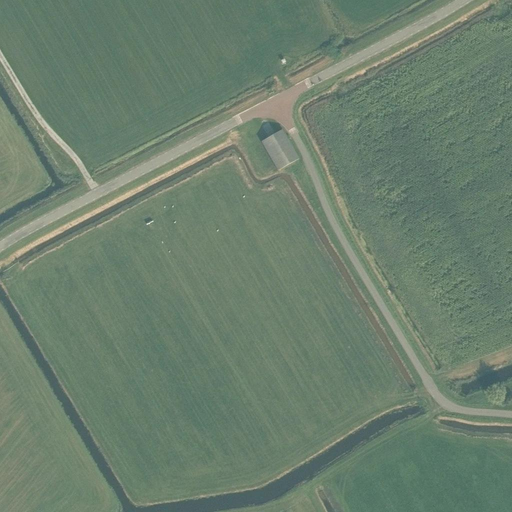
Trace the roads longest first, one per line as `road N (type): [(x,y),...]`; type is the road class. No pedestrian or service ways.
road 1 (unclassified): [(511,413),(460,410),(435,394),(327,212),(280,102)]
road 2 (tertiary): [(0,250),(280,102)]
road 3 (tertiary): [(280,102),(464,0)]
